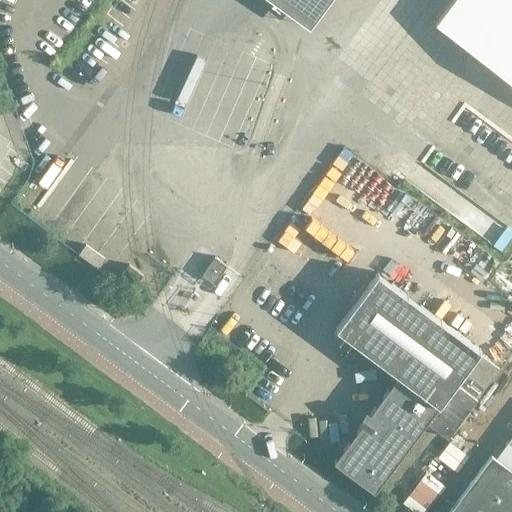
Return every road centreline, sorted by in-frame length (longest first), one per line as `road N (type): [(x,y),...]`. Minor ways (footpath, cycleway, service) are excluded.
road 1 (unclassified): [(337,511),(0,261)]
road 2 (unknown): [(334,96),(420,103),(511,130)]
